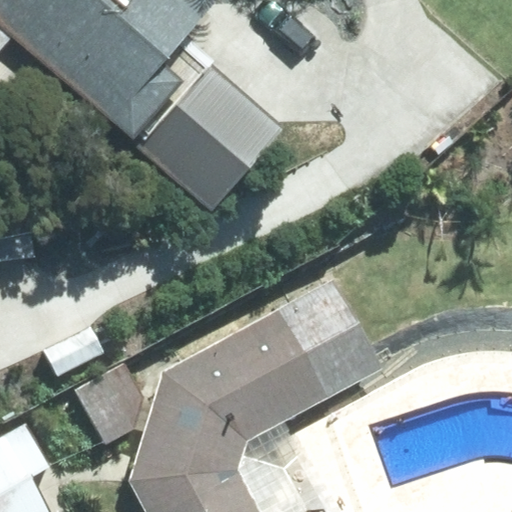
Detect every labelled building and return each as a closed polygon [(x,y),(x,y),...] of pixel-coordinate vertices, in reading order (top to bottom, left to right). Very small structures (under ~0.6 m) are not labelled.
[(0,0),(0,104),(35,63),(218,217),(300,121),(207,42),(227,18),(206,0),(0,0)] [(247,452),(380,377),(329,286),(155,384),(124,494),(133,511),(294,511),(282,489),(250,508),(237,486),(247,452)] [(76,339),(40,359),(55,388),(91,368),(76,339)] [(67,403),(93,458),(129,441),(139,410),(123,376),(67,403)] [(0,511),(38,511),(25,488),(47,476),(28,441),(0,456),(0,511)]
